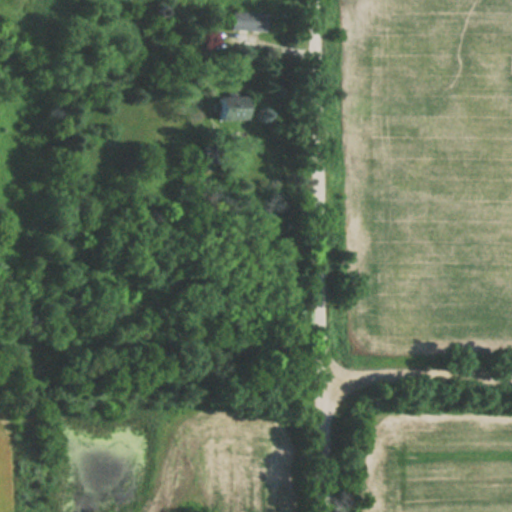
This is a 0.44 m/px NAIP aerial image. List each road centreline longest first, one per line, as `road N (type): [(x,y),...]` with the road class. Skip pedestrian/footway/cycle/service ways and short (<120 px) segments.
road 1 (residential): [(324,511),(314,0)]
road 2 (residential): [(511,371),(321,376)]
